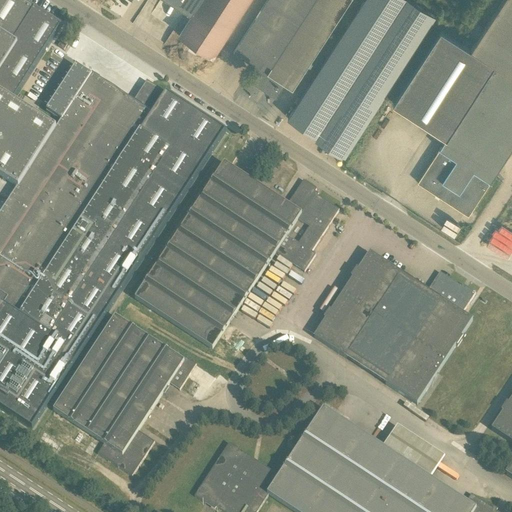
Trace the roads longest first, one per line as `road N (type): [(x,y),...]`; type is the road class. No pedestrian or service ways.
road 1 (unclassified): [(511,290),(61,0)]
road 2 (unclassified): [(326,362),(462,459)]
road 3 (unclassified): [(326,362),(301,407),(277,423),(250,419),(221,397)]
road 4 (unclassified): [(142,510),(221,397)]
road 5 (unclassified): [(221,397),(267,347),(295,345),(326,362)]
